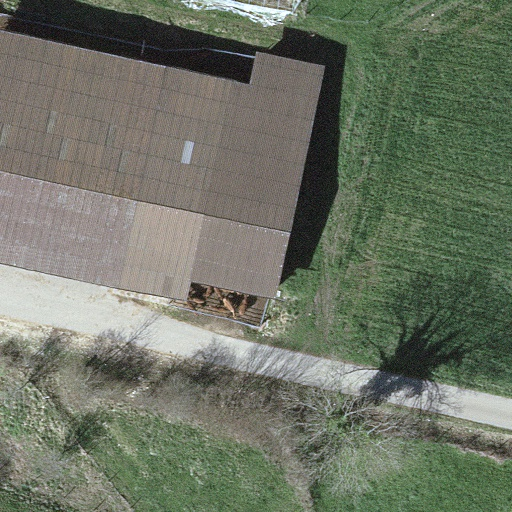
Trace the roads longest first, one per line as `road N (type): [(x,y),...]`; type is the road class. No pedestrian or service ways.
road 1 (track): [(511,429),(196,370)]
road 2 (residential): [(0,323),(196,370)]
